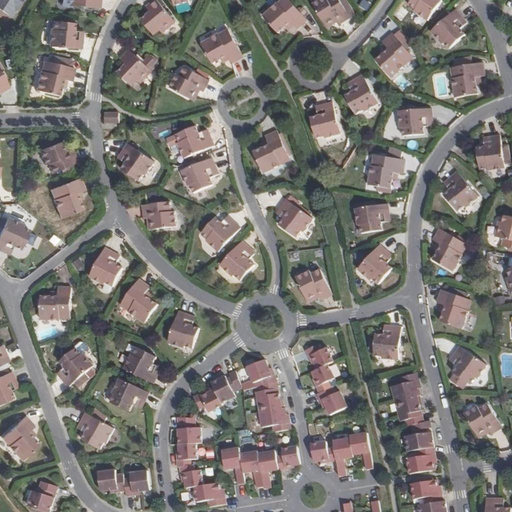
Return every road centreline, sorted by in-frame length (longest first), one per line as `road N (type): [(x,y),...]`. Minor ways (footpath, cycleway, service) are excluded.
road 1 (residential): [(411,295),(421,181),(468,120),(509,103)]
road 2 (unclassified): [(7,296),(80,496),(97,511)]
road 3 (residential): [(248,337),(169,399),(160,437),(167,511)]
road 4 (residential): [(452,473),(411,295)]
road 5 (unclassified): [(234,125),(236,167),(276,257),(274,298)]
road 6 (unclassified): [(245,310),(199,297),(168,277),(117,215)]
road 7 (residential): [(311,495),(280,342)]
road 8 (unclassified): [(7,296),(117,215)]
road 9 (unclassified): [(91,120),(96,72),(125,0)]
road 10 (unclassified): [(411,295),(349,315),(291,320)]
